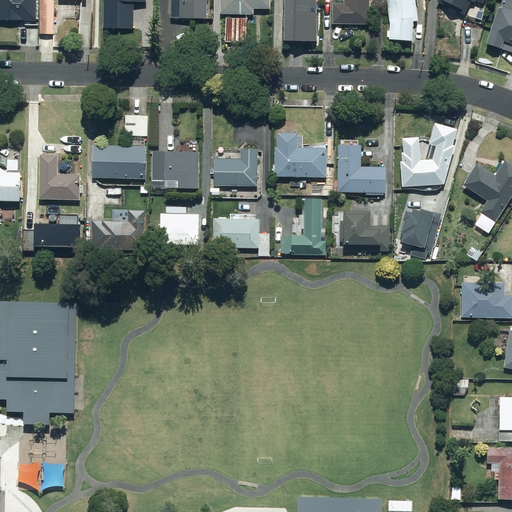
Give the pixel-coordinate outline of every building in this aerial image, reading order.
[(0,0),(0,20),(39,22),(39,0),(0,0)] [(55,0),(42,0),(41,33),(53,34),(55,0)] [(104,0),(103,29),(133,30),(134,4),(147,4),(147,0),(104,0)] [(209,0),(172,0),(172,19),(208,21),(209,0)] [(222,0),(222,14),(229,15),(228,44),(246,44),(247,16),(254,16),(254,11),(271,12),(271,0),(222,0)] [(285,0),(285,39),(317,39),(317,0),(285,0)] [(334,2),(333,25),(371,26),(371,0),(347,0),(348,3),(334,2)] [(416,0),(387,0),(391,24),(390,41),(415,43),(416,22),(419,22),(416,0)] [(486,0),(437,0),(474,21),(486,0)] [(511,0),(502,0),(487,46),(511,54),(511,0)] [(149,116),(126,115),(125,137),(127,137),(127,148),(96,148),(95,179),(148,180),(149,147),(146,147),(146,137),(149,138),(149,116)] [(423,140),(403,140),(404,187),(446,186),(457,145),(455,145),(459,129),(437,124),(431,145),(438,146),(434,162),(422,161),(423,140)] [(279,134),(277,176),(328,178),(330,149),(300,147),(301,135),(279,134)] [(342,144),(341,192),(386,193),(387,166),(363,166),(364,145),(342,144)] [(217,159),(215,186),(257,188),(259,150),(243,149),(243,161),(217,159)] [(202,154),(154,152),(153,187),(200,189),(202,154)] [(60,155),(42,155),(41,199),(80,200),(81,176),(59,175),(60,155)] [(497,223),(511,200),(511,163),(506,159),(496,175),(480,164),(465,188),(487,202),(480,212),(497,223)] [(0,167),(0,200),(0,201),(23,202),(24,175),(8,174),(0,167)] [(438,207),(409,194),(395,226),(424,239),(438,207)] [(281,235),(280,255),(329,257),(330,242),(324,241),(325,200),(306,200),(305,235),(281,235)] [(94,222),(94,249),(147,249),(146,211),(124,211),(125,222),(94,222)] [(369,212),(337,211),(336,252),(356,252),(356,247),(389,248),(390,226),(369,226),(369,212)] [(80,214),(39,214),(38,232),(25,232),(25,247),(80,247),(80,214)] [(163,214),(163,244),(199,245),(199,214),(163,214)] [(214,217),(214,249),(260,249),(260,257),(270,257),(270,233),(263,233),(263,217),(214,217)] [(474,244),(467,253),(477,261),(484,251),(474,244)] [(462,284),(461,317),(511,318),(511,295),(503,295),(503,285),(462,284)] [(74,302),(0,302),(0,398),(6,399),(6,412),(22,412),(23,421),(51,420),(51,412),(75,412),(74,302)] [(469,380),(454,379),(453,396),(469,396),(469,380)] [(511,396),(501,397),(501,431),(511,430),(511,396)] [(511,447),(490,446),(489,461),(493,461),(492,471),(500,472),(499,498),(511,498),(511,447)] [(462,487),(453,487),(453,500),(462,500),(462,487)] [(384,511),(385,498),(299,496),(298,511),(384,511)]
